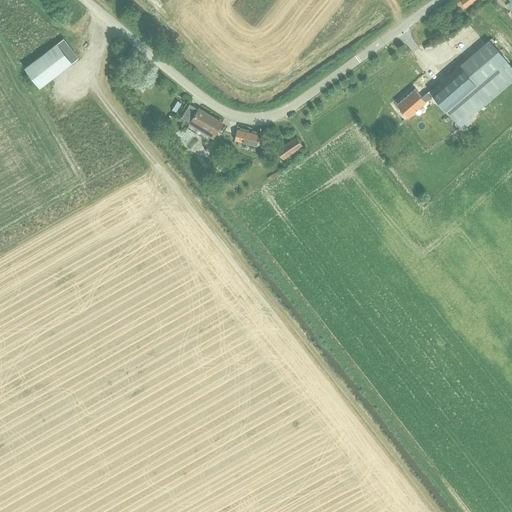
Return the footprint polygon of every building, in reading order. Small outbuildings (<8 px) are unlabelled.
[(63,40),(58,45),(71,62),(76,57),(63,40)] [(465,122),(511,81),(511,67),(489,41),(429,92),(462,130),(468,125),(465,122)] [(408,117),(426,102),(426,101),(431,97),(427,92),(422,97),(415,89),(397,104),(408,117)] [(189,105),(182,117),(190,122),(187,127),(210,142),(222,123),(198,109),(198,110),(189,105)] [(258,145),(260,135),(237,130),(235,140),(258,145)] [(275,146),(269,149),(275,158),(280,154),(283,159),(302,146),(296,137),(277,149),(275,146)]
